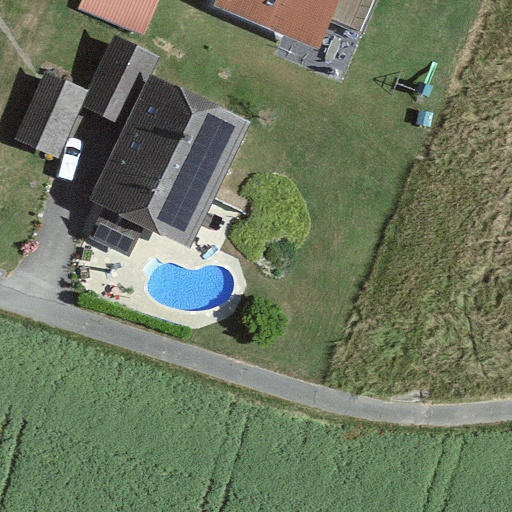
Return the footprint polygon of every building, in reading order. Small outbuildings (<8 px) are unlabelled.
[(152,29),(162,0),(84,0),(84,3),(152,29)] [(333,0),(230,0),(230,3),(316,39),(333,0)] [(127,117),(155,46),(116,31),(89,102),(127,117)] [(48,67),(23,132),(73,151),(98,86),(48,67)] [(263,119),(166,76),(111,199),(208,242),(263,119)]
